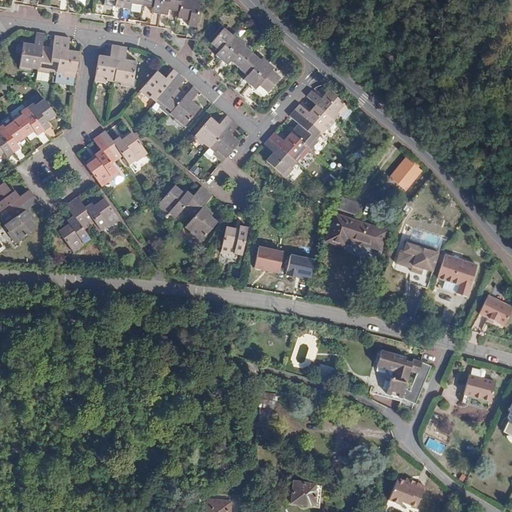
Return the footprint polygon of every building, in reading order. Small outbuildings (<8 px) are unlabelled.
[(67,12),(68,0),(61,0),(59,11),(64,12),(67,12)] [(71,13),(74,14),(76,0),(68,0),(67,12),(71,13)] [(120,21),(123,0),(109,0),(116,1),(113,20),(116,21),(120,21)] [(142,5),(142,0),(123,0),(120,21),(126,22),(128,22),(131,3),(142,5)] [(157,27),(161,0),(142,0),(142,5),(153,7),(150,26),(153,26),(157,27)] [(180,0),(161,0),(157,27),(161,28),(165,29),(168,9),(178,11),(180,0)] [(191,40),(194,40),(200,0),(192,0),(192,1),(188,0),(180,0),(178,11),(178,18),(189,20),(186,39),(191,40)] [(219,51),(207,65),(209,68),(212,70),(240,39),(234,34),(232,36),(223,29),(210,43),(219,51)] [(36,33),(34,45),(23,43),(19,68),(30,70),(31,68),(38,69),(42,46),(44,34),(41,34),(36,33)] [(42,46),(38,69),(38,72),(49,73),(49,71),(57,72),(62,37),(58,36),(55,36),(53,48),(42,46)] [(62,37),(57,72),(55,82),(73,85),(79,52),(68,50),(70,38),(67,38),(62,37)] [(245,44),(240,39),(212,70),(216,73),(219,76),(230,61),(239,68),(252,53),(243,46),(245,44)] [(107,80),(114,82),(117,61),(120,46),(116,46),(112,45),(110,57),(99,55),(94,81),(106,83),(107,80)] [(125,60),(127,48),(123,47),(120,46),(117,61),(114,82),(118,83),(121,83),(121,85),(131,87),(136,61),(125,60)] [(260,61),(252,53),(239,68),(247,76),(235,90),(238,93),(240,95),(268,63),(262,58),(260,61)] [(273,68),(268,63),(240,95),(242,96),(246,100),(254,90),(259,85),(267,92),(280,78),(271,71),(273,68)] [(165,79),(157,72),(140,91),(148,99),(150,97),(156,102),(179,75),(176,72),(173,70),(165,79)] [(182,78),(179,75),(156,102),(161,106),(159,108),(168,115),(170,114),(176,107),(185,96),(176,89),(184,79),(182,78)] [(193,87),(185,96),(176,107),(170,114),(175,119),(174,120),(182,128),(199,108),(190,101),(199,92),(197,90),(193,87)] [(321,99),(312,91),(310,93),(307,97),(315,105),(333,120),(339,115),(340,116),(347,108),(328,91),(321,99)] [(33,103),(27,108),(43,131),(46,128),(49,127),(46,122),(55,115),(51,108),(44,99),(35,106),(33,103)] [(335,122),(333,120),(315,105),(308,113),(299,105),(296,108),(294,110),(321,134),(326,128),(327,130),(335,122)] [(22,115),(13,121),(25,137),(33,131),(37,135),(40,133),(43,131),(27,108),(20,112),(22,115)] [(316,139),(321,134),(294,110),(293,112),(289,116),(298,124),(291,132),(310,150),(310,149),(318,141),(316,139)] [(204,144),(209,148),(232,121),(229,118),(226,116),(218,125),(210,118),(193,137),(202,145),(204,144)] [(2,125),(0,126),(0,134),(13,153),(17,150),(19,148),(16,144),(25,137),(13,121),(4,128),(2,125)] [(213,154),(222,162),(239,143),(230,135),(238,126),(236,124),(232,121),(209,148),(214,153),(213,154)] [(99,135),(117,160),(122,156),(129,164),(135,160),(136,161),(147,153),(132,132),(124,137),(122,135),(112,142),(105,131),(102,133),(99,135)] [(269,139),(295,162),(301,157),(302,158),(310,150),(291,132),(283,141),(274,133),(271,136),(269,139)] [(13,153),(0,134),(0,154),(3,152),(7,157),(10,155),(13,153)] [(93,175),(101,186),(112,179),(110,178),(117,173),(110,164),(117,160),(99,135),(97,137),(93,140),(101,150),(91,157),(93,160),(86,165),(93,175)] [(264,144),(273,153),(266,161),(284,178),(292,169),(290,168),(295,162),(269,139),(267,141),(264,144)] [(415,176),(401,164),(384,183),(398,196),(415,176)] [(0,210),(5,207),(9,213),(34,196),(31,192),(30,189),(19,197),(12,187),(9,189),(4,182),(0,185),(0,210)] [(181,210),(187,214),(206,192),(204,190),(201,186),(192,196),(183,188),(181,191),(174,186),(157,205),(167,214),(168,212),(174,218),(181,210)] [(363,193),(345,187),(341,201),(359,207),(363,193)] [(206,192),(187,214),(192,219),(185,227),(191,232),(189,233),(199,242),(216,222),(210,217),(212,214),(203,206),(212,196),(209,194),(206,192)] [(34,196),(9,213),(13,219),(4,225),(9,232),(8,233),(15,243),(36,228),(31,221),(34,219),(27,209),(38,201),(36,199),(34,196)] [(71,202),(89,226),(94,222),(101,231),(108,226),(108,227),(119,219),(104,198),(97,204),(94,200),(85,208),(77,197),(74,200),(71,202)] [(83,230),(89,226),(71,202),(68,204),(65,206),(73,216),(63,223),(65,226),(58,231),(73,252),(84,245),(83,243),(89,239),(83,230)] [(387,224),(336,207),(327,232),(346,239),(349,229),(382,240),(387,224)] [(225,226),(220,252),(233,256),(233,254),(241,256),(247,227),(234,224),(234,228),(225,226)] [(430,275),(436,254),(404,245),(403,251),(399,250),(395,264),(408,268),(407,273),(419,277),(420,273),(430,275)] [(289,257),(256,247),(250,267),(283,278),(289,257)] [(474,265),(443,255),(435,279),(455,285),(453,294),(464,298),(474,265)] [(511,309),(511,305),(489,295),(481,314),(490,317),(506,324),(511,309)] [(403,406),(414,412),(433,369),(418,363),(414,362),(412,366),(406,364),(407,360),(382,354),(381,358),(379,366),(378,369),(387,372),(391,378),(393,378),(388,396),(404,400),(403,404),(403,406)] [(473,367),(472,375),(479,377),(479,379),(483,380),(483,378),(485,378),(487,371),(485,368),(482,368),(480,369),(473,367)] [(464,394),(469,395),(491,401),(496,381),(485,378),(483,378),(483,380),(479,379),(479,377),(472,375),(469,375),(464,394)] [(375,396),(403,404),(404,400),(388,396),(375,393),(375,396)] [(261,394),(260,407),(271,409),(275,409),(277,396),(261,394)] [(256,433),(255,434),(268,436),(271,409),(260,407),(256,433)] [(268,436),(255,434),(255,442),(267,444),(268,436)] [(267,444),(255,442),(255,450),(266,451),(267,444)] [(317,507),(320,492),(313,491),(314,485),(293,481),(291,492),(286,491),(284,502),(297,504),(298,505),(299,506),(300,507),(301,507),(303,507),(304,507),(306,506),(307,505),(317,507)] [(412,492),(401,487),(394,484),(385,507),(397,511),(398,508),(407,511),(413,511),(421,492),(413,489),(412,492)] [(206,511),(229,511),(231,500),(208,498),(206,511)]
